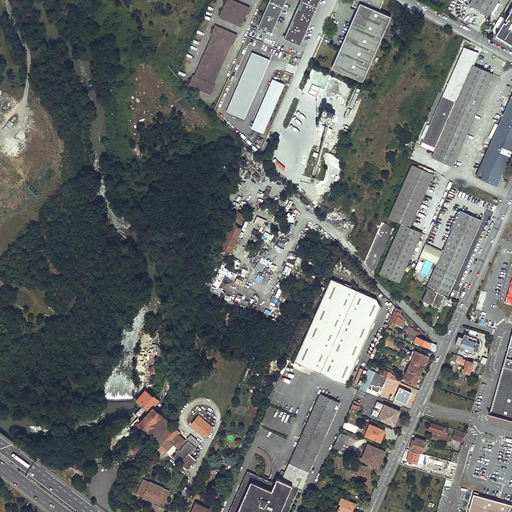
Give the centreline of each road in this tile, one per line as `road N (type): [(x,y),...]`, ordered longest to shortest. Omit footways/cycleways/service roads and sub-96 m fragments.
road 1 (tertiary): [(445,345),(370,511)]
road 2 (tertiary): [(511,191),(445,345)]
road 3 (residential): [(511,57),(406,0)]
